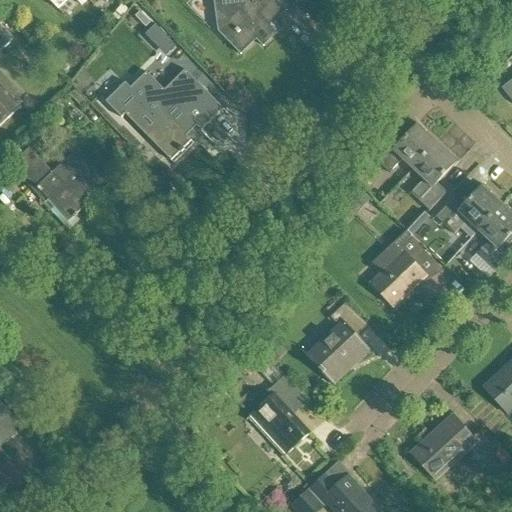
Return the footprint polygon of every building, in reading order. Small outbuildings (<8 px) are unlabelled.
[(46,0),(57,11),(68,0),(73,0),(81,7),(88,0),(46,0)] [(209,0),(217,33),(240,56),(256,40),(262,47),(284,26),(278,19),(286,11),(274,0),(209,0)] [(123,5),(113,17),(119,23),(129,11),(123,5)] [(0,126),(20,108),(0,85),(0,51),(13,40),(0,25),(0,126)] [(126,84),(105,104),(120,120),(124,116),(170,162),(224,112),(188,74),(165,95),(145,75),(130,89),(126,84)] [(511,82),(502,90),(511,102),(511,82)] [(364,151),(370,158),(389,175),(402,161),(412,171),(438,143),(419,124),(414,130),(415,131),(398,149),(389,140),(395,134),(385,124),(374,135),(364,151)] [(438,143),(412,171),(423,181),(410,195),(429,213),(447,194),(436,184),(452,167),(453,168),(459,163),(438,143)] [(6,159),(12,166),(10,168),(34,193),(36,191),(39,194),(41,192),(69,222),(83,209),(77,202),(102,179),(77,152),(52,175),(29,150),(22,156),(16,149),(6,159)] [(339,198),(342,201),(356,215),(371,200),(354,183),(339,198)] [(466,222),(477,233),(504,205),(483,186),(478,191),(479,192),(462,210),(453,201),(435,219),(453,236),(466,222)] [(511,212),(504,205),(477,233),(488,243),(475,256),(494,274),(511,256),(501,246),(511,234),(511,212)] [(425,255),(406,235),(406,234),(374,264),(383,274),(372,285),(395,309),(426,280),(413,266),(425,255)] [(327,310),(333,317),(330,320),(338,329),(306,358),(334,389),(372,354),(359,340),(369,331),(339,299),(327,310)] [(286,352),(270,337),(257,351),(273,366),(286,352)] [(511,362),(482,389),(507,417),(511,411),(511,362)] [(285,379),(268,394),(257,404),(261,408),(250,419),(285,458),(308,436),(285,411),(303,395),(285,379)] [(0,404),(0,454),(2,452),(0,450),(0,439),(17,424),(0,404)] [(475,474),(500,451),(482,431),(472,440),(452,418),(410,455),(434,482),(461,459),(475,474)] [(501,452),(495,457),(503,466),(509,460),(501,452)] [(332,511),(378,511),(348,479),(336,490),(325,478),(292,509),(294,511),(318,511),(326,505),(332,511)]
